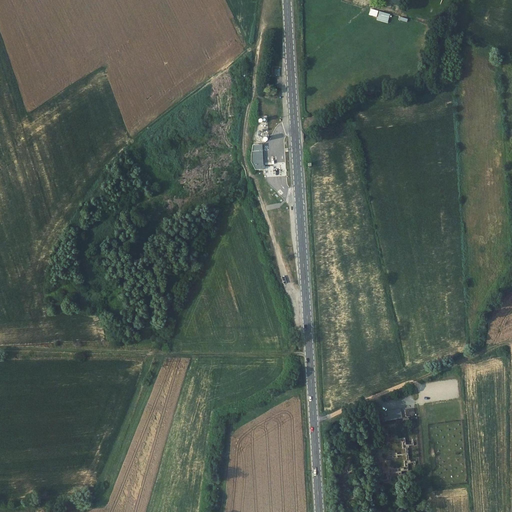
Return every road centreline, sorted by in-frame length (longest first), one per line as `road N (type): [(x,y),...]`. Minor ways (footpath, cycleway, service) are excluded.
road 1 (primary): [(287,0),(318,511)]
road 2 (track): [(0,348),(309,354)]
road 3 (unknown): [(257,87),(243,125),(243,156),(307,336)]
road 4 (track): [(313,423),(508,343)]
